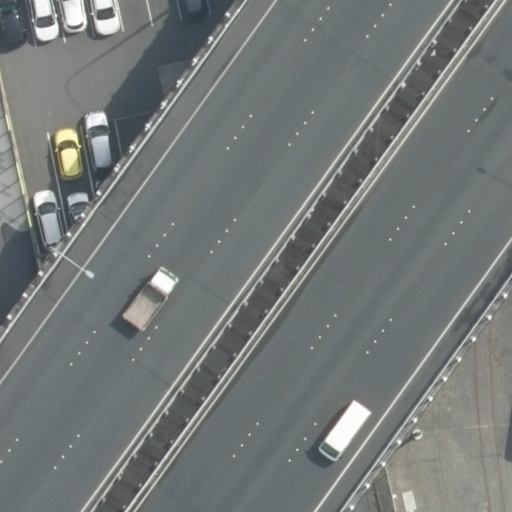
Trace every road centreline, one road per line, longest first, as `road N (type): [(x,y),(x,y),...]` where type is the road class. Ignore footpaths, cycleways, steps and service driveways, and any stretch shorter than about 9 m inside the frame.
road 1 (motorway): [(11,511),(383,0)]
road 2 (motorway): [(511,47),(177,511)]
